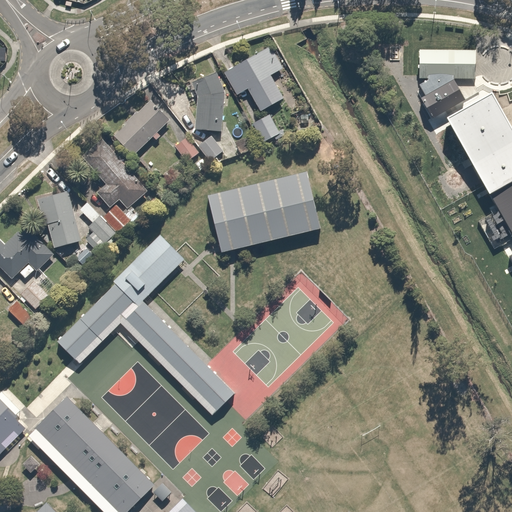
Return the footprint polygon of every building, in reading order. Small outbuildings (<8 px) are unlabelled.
[(236,93),(248,88),(259,110),(282,99),(271,77),(269,72),(282,66),(273,47),(225,70),(236,93)] [(418,50),(418,79),(474,80),(474,51),(418,50)] [(193,81),(197,94),(195,127),(222,129),(225,92),(216,71),(193,81)] [(511,263),(511,127),(511,128),(503,114),(502,115),(490,94),(446,119),(511,235),(511,254),(508,257),(511,263)] [(278,135),(266,112),(251,119),(264,142),(278,135)] [(79,153),(105,183),(97,190),(110,205),(118,198),(126,208),(150,188),(102,133),(79,153)] [(187,137),(176,145),(186,160),(197,152),(187,137)] [(211,137),(199,146),(209,160),(221,150),(211,137)] [(295,179),(190,202),(203,261),(309,238),(295,179)] [(66,188),(39,197),(55,247),(82,239),(66,188)] [(87,203),(81,210),(91,220),(98,213),(87,203)] [(100,215),(88,226),(102,242),(114,231),(100,215)] [(21,266),(27,260),(38,270),(55,252),(46,243),(17,216),(0,233),(0,265),(11,277),(21,266)] [(151,267),(122,238),(0,358),(0,366),(25,391),(92,326),(178,413),(205,386),(118,299),(151,267)] [(33,282),(22,294),(37,308),(48,296),(33,282)] [(19,299),(7,310),(22,325),(34,314),(19,299)] [(89,511),(119,483),(34,398),(1,430),(82,511),(89,511)] [(194,511),(181,499),(168,511),(194,511)] [(53,511),(45,503),(36,511),(53,511)]
